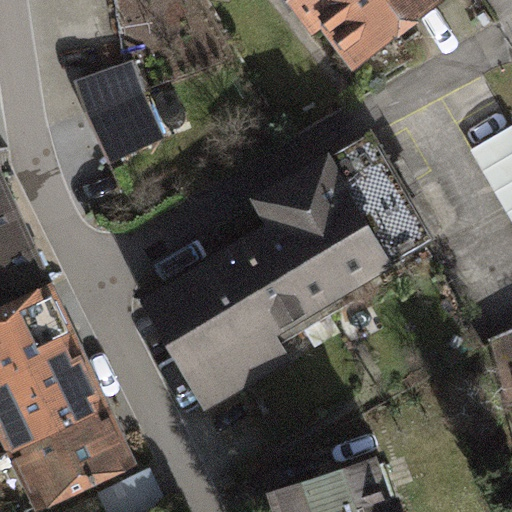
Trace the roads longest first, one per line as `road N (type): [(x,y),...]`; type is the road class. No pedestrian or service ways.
road 1 (residential): [(89,278),(511,48)]
road 2 (residential): [(6,0),(34,159),(89,278)]
road 3 (residential): [(89,278),(202,511)]
